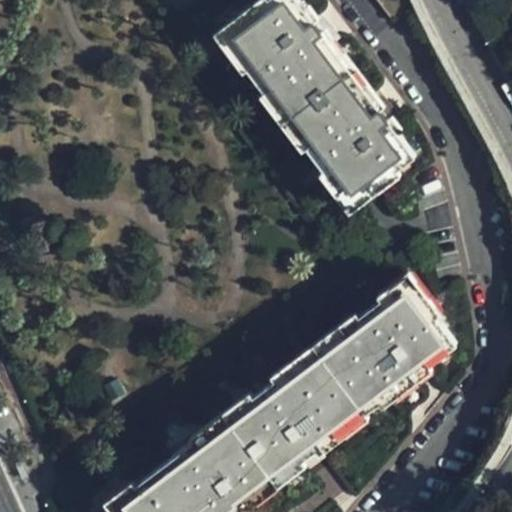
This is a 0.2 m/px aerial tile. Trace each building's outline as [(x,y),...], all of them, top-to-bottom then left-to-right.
[(394,119),(374,93),(334,40),(317,18),(302,0),(263,0),(227,27),(252,60),(249,63),(269,91),(273,88),(312,140),(309,142),(328,168),(332,165),(357,199),(419,153),(394,119)] [(374,0),(394,26),(412,13),(407,0),(374,0)] [(317,18),(334,40),(342,35),(325,12),(317,18)] [(382,88),(374,93),(394,119),(401,112),(382,88)] [(322,446),(418,372),(432,362),(459,340),(411,279),(386,299),(383,295),(356,316),(358,320),(280,380),(277,377),(254,395),(257,399),(208,436),(205,432),(135,483),(138,488),(122,500),(130,511),(230,511),(231,511),(239,505),(241,508),(307,459),(322,446)] [(432,362),(418,372),(425,381),(439,370),(432,362)] [(329,455),(322,446),(307,459),(313,467),(329,455)]
